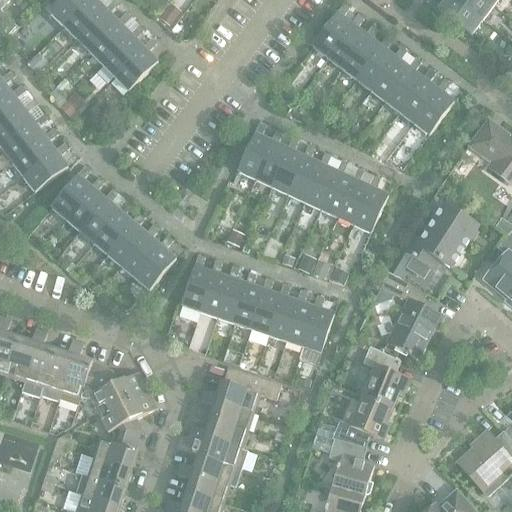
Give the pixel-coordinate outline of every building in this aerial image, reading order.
[(67,0),(51,16),(65,30),(94,0),(93,0),(67,0)] [(93,0),(94,0),(65,30),(77,43),(107,13),(104,10),(98,4),(102,0),(93,0)] [(471,38),(482,23),(451,0),(446,0),(441,7),(431,0),(426,6),(437,15),(438,13),(471,38)] [(451,0),(482,23),(493,9),(481,0),(451,0)] [(481,0),(493,9),(499,0),(481,0)] [(113,2),(104,10),(107,13),(77,43),(90,55),(120,26),(117,23),(111,16),(119,8),(113,2)] [(312,50),(327,61),(353,27),(351,25),(342,19),(349,10),(343,6),(335,17),(336,18),(312,50)] [(170,28),(179,16),(169,8),(160,20),(170,28)] [(126,15),(117,23),(120,26),(90,55),(103,68),(133,39),(130,36),(123,29),(131,20),(126,15)] [(358,17),(351,25),(353,27),(327,61),(342,72),(368,38),(367,37),(357,30),(363,21),(358,17)] [(182,30),(177,26),(171,34),(176,38),(182,30)] [(138,28),(130,36),(133,39),(103,68),(115,81),(145,51),(143,49),(135,41),(144,33),(138,28)] [(373,28),(367,37),(368,38),(342,72),(356,83),(382,49),(380,47),(372,41),(379,32),(373,28)] [(387,38),(380,47),(382,49),(356,83),(371,94),(397,60),(395,58),(386,52),(393,43),(387,38)] [(151,41),(143,49),(145,51),(115,81),(129,94),(158,65),(147,53),(155,45),(151,41)] [(401,50),(395,58),(397,60),(371,94),(385,105),(411,71),(409,69),(400,62),(407,54),(401,50)] [(45,67),(36,57),(27,66),(36,75),(45,67)] [(415,60),(409,69),(411,71),(385,105),(400,116),(426,82),(423,79),(414,73),(421,65),(415,60)] [(429,71),(423,79),(426,82),(400,116),(414,127),(440,93),(437,91),(429,84),(436,76),(429,71)] [(11,73),(0,81),(2,84),(0,85),(0,108),(13,98),(11,95),(5,88),(16,80),(11,73)] [(51,92),(55,89),(50,82),(45,85),(51,92)] [(444,82),(437,91),(440,93),(414,127),(429,138),(455,104),(443,95),(450,86),(444,82)] [(22,87),(11,95),(13,98),(0,108),(0,130),(24,113),(22,110),(16,102),(26,94),(22,87)] [(60,109),(67,102),(56,90),(49,96),(60,109)] [(291,111),(296,105),(284,96),(280,102),(291,111)] [(81,109),(71,99),(67,103),(60,110),(70,120),(81,109)] [(32,102),(22,110),(24,113),(0,130),(0,149),(2,152),(35,127),(32,123),(27,116),(37,108),(32,102)] [(42,115),(32,123),(35,127),(2,152),(13,166),(46,142),(43,138),(37,131),(48,123),(42,115)] [(511,187),(511,138),(511,139),(488,122),(469,148),(492,166),(488,170),(511,187)] [(238,174),(255,182),(273,144),(271,143),(261,138),(266,128),(259,125),(254,137),(256,138),(238,174)] [(54,130),(43,138),(46,142),(13,166),(23,180),(56,155),(54,152),(48,144),(58,136),(54,130)] [(276,133),(271,143),(273,144),(255,182),(272,190),(290,151),(287,150),(278,146),(282,136),(276,133)] [(292,140),(287,150),(290,151),(272,190),(288,198),(307,159),(304,157),(294,153),(298,143),(292,140)] [(64,144),(54,152),(56,155),(23,180),(34,195),(67,170),(58,159),(69,151),(64,144)] [(308,148),(304,157),(307,159),(288,198),(305,205),(323,167),(320,165),(311,161),(316,152),(308,148)] [(305,205),(321,213),(339,174),(336,173),(340,164),(331,160),(331,159),(324,156),(320,165),(323,167),(305,205)] [(340,163),(340,164),(336,173),(339,174),(321,213),(338,221),(356,182),(353,180),(343,176),(348,166),(340,163)] [(51,211),(66,223),(93,191),(91,189),(84,183),(91,174),(84,168),(76,178),(78,179),(51,211)] [(357,171),(353,180),(356,182),(338,221),(354,228),(372,190),(369,188),(359,184),(364,174),(357,171)] [(373,178),(369,188),(372,190),(354,228),(371,236),(389,197),(375,191),(380,181),(373,178)] [(99,180),(91,189),(93,191),(66,223),(80,235),(107,203),(104,200),(97,195),(105,185),(99,180)] [(112,192),(104,200),(107,203),(80,235),(93,247),(121,215),(118,212),(111,206),(119,197),(112,192)] [(126,203),(118,212),(121,215),(93,247),(107,258),(134,226),(131,224),(124,217),(132,208),(126,203)] [(402,254),(412,260),(407,267),(408,273),(420,280),(425,279),(430,271),(433,273),(439,263),(451,271),(478,229),(443,206),(420,243),(412,238),(402,254)] [(139,215),(131,224),(134,226),(107,258),(121,270),(148,238),(145,235),(138,229),(145,220),(139,215)] [(496,228),(496,229),(508,237),(511,232),(511,227),(501,221),(496,228)] [(152,225),(145,235),(148,238),(121,270),(135,281),(162,249),(159,247),(151,240),(159,231),(152,225)] [(239,249),(245,237),(233,231),(227,244),(239,249)] [(511,304),(511,257),(511,258),(511,257),(511,232),(508,237),(497,250),(506,258),(485,282),(511,304)] [(167,238),(159,247),(162,249),(135,281),(149,294),(176,261),(165,252),(173,243),(167,238)] [(251,249),(246,246),(243,253),(248,255),(251,249)] [(310,276),(317,262),(305,256),(298,271),(310,276)] [(183,309),(201,315),(214,275),(211,274),(203,271),(207,260),(198,257),(194,270),(196,271),(183,309)] [(295,260),(285,257),(282,266),(292,269),(295,260)] [(63,270),(69,275),(75,267),(70,262),(63,270)] [(215,263),(211,274),(214,275),(201,315),(218,321),(232,281),(228,280),(218,277),(222,266),(215,263)] [(324,281),(330,268),(318,263),(312,276),(324,281)] [(232,269),(228,280),(232,281),(218,321),(235,327),(249,287),(245,286),(236,282),(239,271),(232,269)] [(344,287),(349,275),(338,270),(332,282),(344,287)] [(436,330),(442,319),(421,309),(427,297),(389,274),(380,290),(408,304),(387,345),(418,360),(434,329),(436,330)] [(249,275),(245,286),(249,287),(235,327),(252,333),(266,293),(262,292),(253,288),(257,277),(249,275)] [(266,281),(262,292),(266,293),(252,333),(269,339),(283,299),(279,297),(270,294),(274,283),(266,281)] [(283,286),(279,297),(283,299),(269,339),(286,345),(300,305),(296,303),(287,300),(290,289),(283,286)] [(300,293),(296,303),(300,305),(286,345),(303,351),(317,311),(313,309),(304,306),(307,295),(300,293)] [(317,298),(313,309),(317,311),(303,351),(321,357),(335,316),(321,312),(324,301),(317,298)] [(0,320),(0,327),(9,330),(12,324),(0,320)] [(0,335),(7,337),(9,330),(0,327),(0,335)] [(36,331),(33,338),(46,342),(48,335),(36,331)] [(0,335),(0,375),(6,378),(18,341),(7,337),(0,335)] [(31,345),(18,341),(6,378),(24,384),(37,347),(43,349),(46,342),(33,338),(31,345)] [(73,343),(70,351),(82,355),(85,347),(73,343)] [(40,400),(41,398),(40,398),(55,353),(43,349),(37,347),(24,384),(25,384),(22,394),(40,400)] [(373,370),(362,399),(393,411),(398,399),(400,399),(407,382),(396,378),(402,363),(369,350),(363,366),(373,370)] [(59,404),(60,402),(59,401),(73,359),(80,361),(82,355),(70,351),(68,357),(55,353),(40,398),(41,398),(59,404)] [(80,402),(81,402),(84,391),(92,368),(93,365),(80,361),(73,359),(59,401),(60,402),(79,408),(80,402)] [(118,442),(116,448),(135,454),(142,434),(136,422),(156,412),(138,376),(118,386),(113,375),(92,368),(84,391),(81,402),(83,403),(91,399),(109,435),(113,433),(118,442)] [(221,384),(217,397),(215,401),(254,414),(259,397),(276,402),(281,387),(229,370),(224,385),(221,384)] [(309,390),(312,382),(301,378),(298,386),(309,390)] [(200,404),(207,406),(211,395),(204,393),(200,404)] [(213,409),(209,420),(248,433),(254,414),(215,401),(217,397),(211,395),(207,406),(213,409)] [(320,425),(316,437),(360,449),(365,435),(383,442),(389,426),(388,425),(393,411),(362,399),(351,428),(339,423),(337,430),(320,425)] [(209,420),(205,433),(203,438),(242,451),(248,433),(209,420)] [(188,441),(195,443),(199,432),(192,429),(188,441)] [(242,451),(203,438),(205,433),(199,432),(195,443),(201,445),(198,457),(242,471),(247,453),(242,451)] [(458,466),(488,499),(511,477),(511,443),(504,434),(494,442),(490,437),(458,466)] [(281,444),(284,437),(277,435),(274,441),(281,444)] [(68,437),(58,442),(56,448),(67,452),(71,438),(68,437)] [(340,464),(332,490),(365,500),(375,468),(355,462),(360,449),(316,437),(312,451),(330,456),(329,460),(340,464)] [(101,443),(95,461),(131,473),(137,455),(135,454),(116,448),(101,443)] [(65,458),(67,452),(56,448),(54,455),(65,458)] [(34,468),(34,457),(14,456),(13,467),(34,468)] [(198,457),(193,470),(192,475),(236,489),(242,471),(198,457)] [(95,461),(88,480),(125,492),(131,473),(95,461)] [(176,477),(183,480),(187,468),(180,466),(176,477)] [(236,490),(236,489),(192,475),(193,470),(187,468),(183,480),(190,482),(186,493),(224,506),(230,488),(236,490)] [(76,495),(83,497),(119,510),(125,492),(88,480),(82,478),(76,495)] [(46,479),(44,485),(55,488),(57,482),(46,479)] [(53,495),(55,488),(44,485),(42,492),(53,495)] [(362,511),(365,500),(332,490),(327,510),(324,510),(323,511),(362,511)] [(474,511),(457,491),(437,509),(436,508),(431,511),(474,511)] [(186,493),(181,507),(179,511),(221,511),(224,506),(186,493)] [(83,497),(77,511),(118,511),(119,510),(83,497)] [(165,511),(173,511),(175,505),(169,503),(165,511)]
